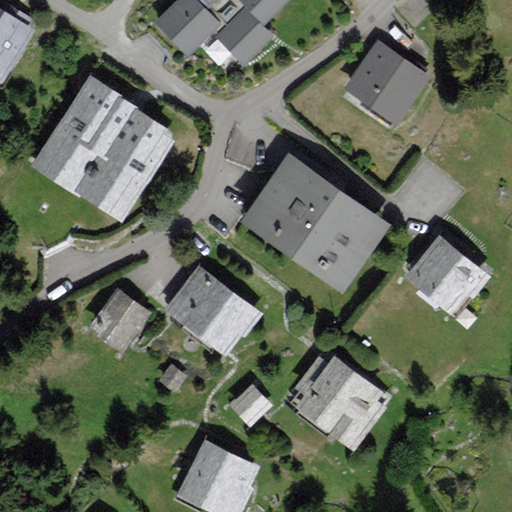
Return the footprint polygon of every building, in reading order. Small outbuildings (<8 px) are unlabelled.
[(170,0),(143,25),(177,58),(203,37),(237,67),(264,38),(253,29),(284,0),(170,0)] [(0,76),(28,32),(0,14),(0,76)] [(425,80),(372,43),(338,91),(391,128),(425,80)] [(19,186),(105,240),(169,138),(84,84),(19,186)] [(235,218),(339,293),(383,233),(279,158),(235,218)] [(479,261),(437,228),(398,279),(446,322),(483,277),(472,269),(479,261)] [(258,314),(192,267),(156,317),(223,364),(258,314)] [(146,316),(110,291),(88,319),(95,324),(87,335),(117,355),(146,316)] [(385,400),(318,355),(281,410),(348,455),(385,400)] [(182,376),(167,366),(155,384),(170,395),(182,376)] [(244,386),(222,407),(244,430),(266,409),(244,386)] [(235,511),(251,477),(194,451),(173,499),(202,511),(235,511)]
